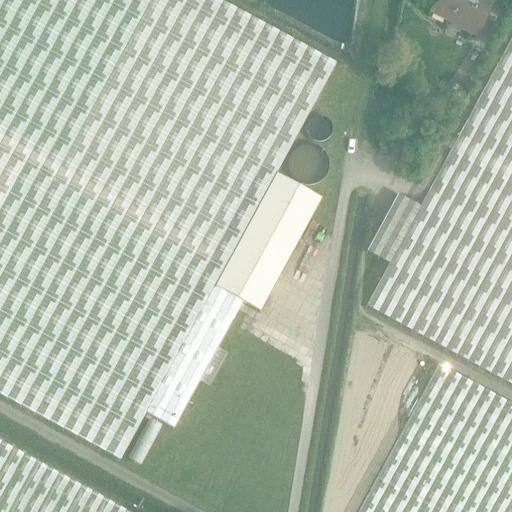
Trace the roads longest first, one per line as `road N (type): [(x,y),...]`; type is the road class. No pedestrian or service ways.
road 1 (unclassified): [(292,511),(353,153)]
road 2 (track): [(191,511),(0,407)]
